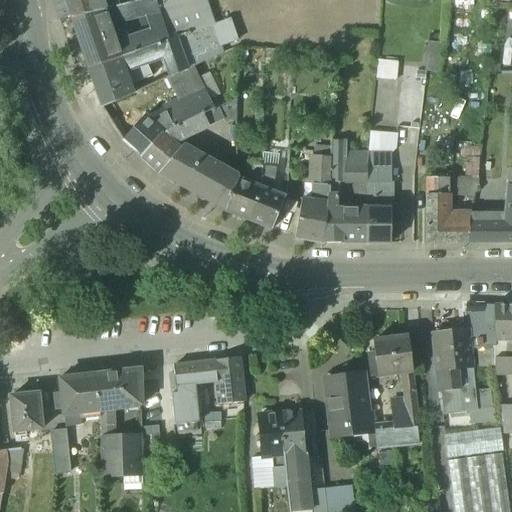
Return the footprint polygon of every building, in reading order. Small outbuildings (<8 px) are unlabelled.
[(64,0),(71,19),(104,10),(100,0),(64,0)] [(100,0),(104,10),(104,11),(141,2),(148,0),(100,0)] [(148,0),(141,2),(145,16),(150,31),(155,45),(159,44),(212,25),(203,0),(148,0)] [(474,13),(473,0),(455,0),(456,14),(474,13)] [(141,2),(104,11),(109,24),(145,16),(141,2)] [(104,10),(71,19),(88,68),(120,57),(117,47),(115,43),(109,24),(104,11),(104,10)] [(212,25),(159,44),(163,58),(165,64),(155,68),(159,81),(222,53),(212,25)] [(150,31),(115,43),(117,47),(120,57),(155,45),(150,31)] [(440,45),(428,43),(424,71),(436,73),(440,45)] [(155,45),(120,57),(124,69),(125,71),(163,58),(159,44),(155,45)] [(124,69),(120,57),(88,68),(102,107),(133,93),(125,71),(124,69)] [(399,63),(379,60),(377,78),(398,80),(399,63)] [(197,90),(189,75),(174,83),(185,104),(200,97),(197,90)] [(203,87),(197,90),(200,97),(206,93),(203,87)] [(185,104),(163,115),(151,123),(163,134),(203,114),(213,108),(206,93),(200,97),(185,104)] [(213,108),(203,114),(209,126),(223,119),(217,107),(213,108)] [(203,114),(163,134),(176,145),(185,137),(209,126),(203,114)] [(144,116),(122,141),(140,157),(163,134),(151,123),(144,116)] [(316,133),(294,132),(293,149),(315,150),(316,133)] [(163,134),(140,157),(159,174),(181,149),(176,145),(163,134)] [(185,137),(176,145),(181,149),(184,146),(189,142),(185,137)] [(237,175),(184,146),(181,149),(159,174),(170,181),(225,210),(238,179),(237,175)] [(344,153),(330,153),(329,156),(328,182),(352,182),(366,182),(366,166),(366,161),(367,154),(344,153)] [(329,156),(312,155),(309,201),(326,205),(327,195),(328,182),(329,156)] [(390,161),(366,161),(366,166),(366,182),(390,182),(390,161)] [(262,168),(252,167),(251,179),(254,179),(252,185),(261,189),(262,171),(262,168)] [(506,214),(470,214),(468,224),(468,243),(511,242),(511,167),(510,168),(506,214)] [(273,172),(262,171),(261,189),(271,193),(272,188),(273,172)] [(447,177),(427,177),(427,194),(447,195),(447,177)] [(491,177),(478,177),(475,191),(491,191),(491,177)] [(252,185),(238,179),(225,210),(248,220),(261,189),(252,185)] [(366,182),(352,182),(352,208),(366,208),(366,191),(366,182)] [(271,193),(261,189),(248,220),(271,229),(284,198),(271,193)] [(383,191),(366,191),(366,208),(390,208),(390,195),(383,195),(383,191)] [(447,195),(427,194),(427,243),(468,243),(468,224),(470,214),(447,214),(447,195)] [(336,196),(327,195),(326,205),(326,208),(336,208),(336,196)] [(309,201),(299,199),(294,239),(321,243),(326,208),(326,205),(309,201)] [(336,208),(326,208),(321,243),(366,243),(366,208),(352,208),(336,208)] [(390,208),(366,208),(366,243),(390,243),(390,208)] [(483,306),(464,305),(466,331),(467,331),(470,350),(485,348),(484,305),(483,305),(483,306)] [(494,340),(494,305),(484,305),(485,348),(494,347),(494,340)] [(511,305),(494,305),(494,340),(506,340),(506,359),(511,359),(511,305)] [(466,331),(432,335),(436,372),(470,368),(472,368),(470,350),(467,331),(466,331)] [(408,337),(373,342),(375,354),(377,376),(400,374),(412,372),(408,337)] [(375,354),(367,355),(370,377),(377,376),(375,354)] [(239,358),(214,361),(216,381),(219,405),(244,403),(239,358)] [(511,359),(506,359),(494,360),(494,374),(511,374),(511,359)] [(214,361),(173,366),(178,415),(190,414),(187,384),(216,381),(214,361)] [(470,368),(436,372),(438,394),(442,393),(442,390),(458,389),(457,377),(471,375),(470,368)] [(140,370),(96,375),(100,417),(99,418),(100,443),(113,443),(113,434),(113,408),(140,406),(140,370)] [(403,400),(389,402),(392,427),(395,447),(419,444),(416,427),(419,426),(412,372),(400,374),(403,400)] [(96,375),(74,377),(58,378),(60,395),(60,396),(61,396),(62,409),(63,415),(78,413),(79,420),(99,418),(100,417),(96,375)] [(362,377),(324,381),(330,434),(374,430),(374,429),(372,412),(367,412),(362,377)] [(458,389),(442,390),(442,393),(444,412),(461,410),(462,410),(460,394),(459,389),(458,389)] [(489,390),(471,392),(474,411),(491,409),(489,390)] [(471,392),(460,394),(462,410),(461,410),(461,412),(469,412),(474,411),(471,392)] [(38,394),(10,397),(14,437),(24,436),(24,431),(42,429),(38,394)] [(60,395),(54,395),(55,409),(62,409),(61,396),(60,396),(60,395)] [(474,411),(469,412),(471,424),(493,422),(491,409),(474,411)] [(301,412),(279,414),(284,467),(296,466),(295,454),(305,453),(301,412)] [(78,413),(63,415),(64,427),(80,425),(79,420),(78,413)] [(279,414),(257,416),(261,457),(271,456),(273,468),(284,467),(279,414)] [(392,427),(374,429),(374,430),(377,447),(395,447),(392,427)] [(500,428),(443,435),(447,459),(503,452),(500,428)] [(65,431),(49,433),(54,474),(69,473),(65,431)] [(113,443),(100,443),(100,460),(101,466),(101,476),(143,475),(142,458),(141,433),(132,433),(113,434),(113,443)] [(509,511),(502,454),(447,461),(454,511),(509,511)] [(20,456),(6,457),(7,463),(6,473),(17,475),(20,456)] [(308,478),(297,479),(296,466),(284,467),(288,511),(309,510),(311,509),(309,491),(308,478)] [(353,511),(351,486),(323,489),(326,511),(353,511)] [(326,511),(323,489),(309,491),(311,509),(309,510),(309,511),(326,511)]
